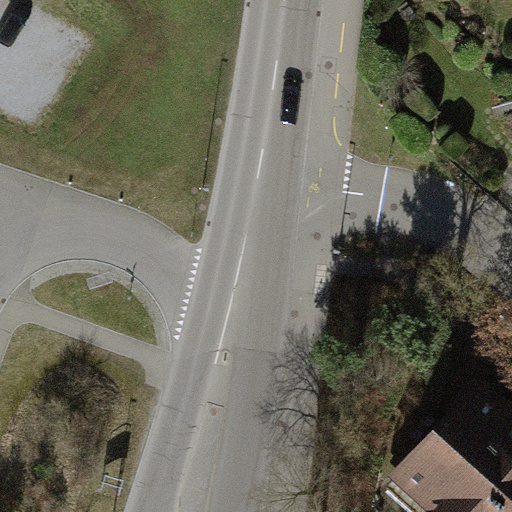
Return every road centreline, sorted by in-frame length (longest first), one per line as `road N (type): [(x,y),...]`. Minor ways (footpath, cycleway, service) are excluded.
road 1 (residential): [(260,185),(393,200),(464,228),(511,271)]
road 2 (residential): [(10,209),(244,297)]
road 3 (secondary): [(244,297),(194,511)]
road 4 (secondary): [(283,0),(260,185)]
